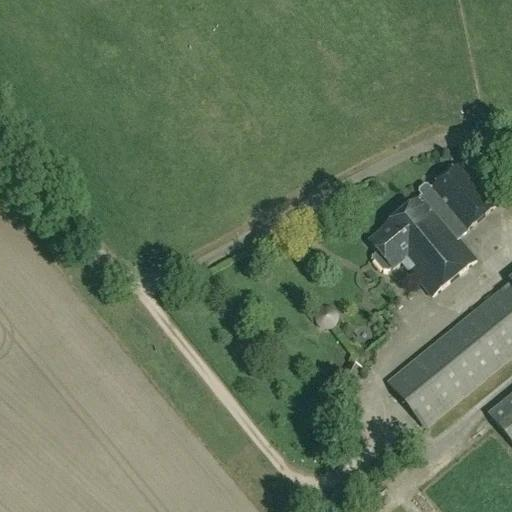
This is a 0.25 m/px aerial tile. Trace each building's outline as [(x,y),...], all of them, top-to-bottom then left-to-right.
[(417,193),(422,198),(457,240),(495,209),(459,167),(431,191),(426,186),(417,193)] [(476,262),(457,240),(422,198),(368,243),(376,254),(373,257),(372,263),(381,274),(388,273),(391,271),(392,273),(403,264),(432,299),(476,262)] [(423,430),(511,357),(511,287),(509,285),(387,386),(423,430)] [(400,365),(423,343),(412,332),(389,355),(400,365)] [(511,396),(487,417),(511,448),(511,396)]
